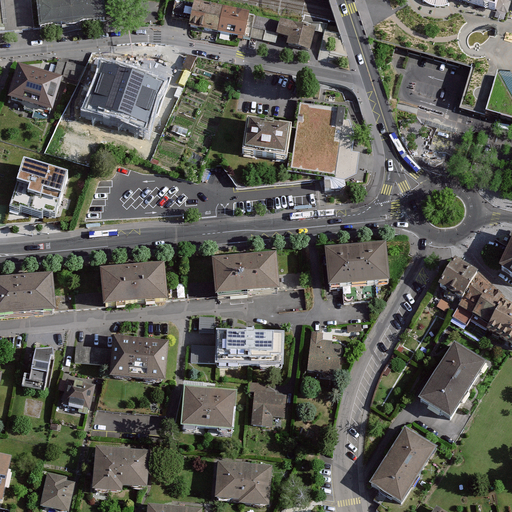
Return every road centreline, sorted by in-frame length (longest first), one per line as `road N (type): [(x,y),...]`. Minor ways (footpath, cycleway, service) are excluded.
road 1 (residential): [(0,328),(192,311),(322,316),(313,225)]
road 2 (tertiary): [(0,254),(313,225)]
road 3 (residential): [(430,235),(350,391),(339,455),(351,511)]
road 4 (residential): [(156,37),(371,78)]
